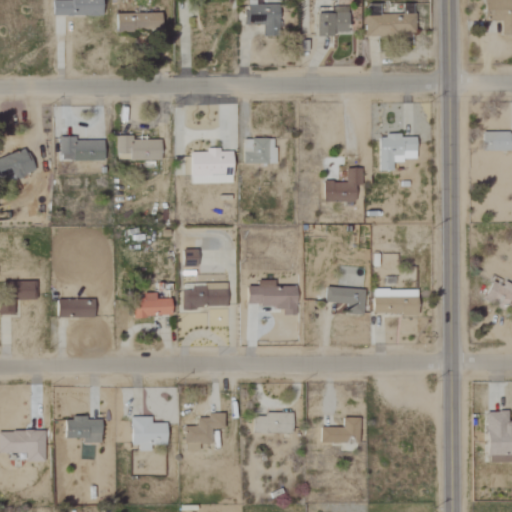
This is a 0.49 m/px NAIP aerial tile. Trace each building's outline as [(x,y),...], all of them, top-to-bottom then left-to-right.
[(68,0),(50,0),(50,16),(99,16),(99,0),(75,0),(68,0)] [(511,0),(481,0),(481,21),(500,21),(499,35),(511,35),(511,0)] [(277,5),(243,5),(244,25),(261,24),(261,37),(277,36),(277,5)] [(401,15),(363,15),(363,35),(413,35),(412,5),(401,5),(401,15)] [(313,36),(345,35),(345,8),(334,8),(335,14),(312,14),(313,36)] [(158,13),(114,15),(114,31),(158,30),(158,13)] [(511,133),(480,133),(480,151),(511,151),(511,133)] [(413,161),(413,138),(398,138),(398,135),(376,136),(376,171),(390,171),(390,161),(413,161)] [(158,141),(129,140),(129,136),(115,136),(114,160),(158,161),(158,141)] [(100,161),(101,141),(73,141),(73,138),(59,137),(58,160),(100,161)] [(273,164),(273,139),(241,139),(241,164),(273,164)] [(0,156),(0,181),(30,171),(23,150),(0,156)] [(230,183),(230,150),(203,151),(203,152),(187,153),(188,184),(230,183)] [(320,182),(320,202),(352,202),(353,185),(359,186),(359,170),(344,169),(343,183),(320,182)] [(194,267),(194,251),(182,251),(181,266),(194,267)] [(179,288),(180,309),(224,308),(223,277),(196,278),(196,288),(179,288)] [(511,290),(511,285),(499,281),(498,283),(490,280),(482,300),(511,311),(511,293),(511,294),(511,290)] [(293,287),(272,287),(272,281),(254,281),(254,287),(243,287),(243,306),(280,306),(280,316),(293,316),(293,287)] [(29,297),(30,283),(5,282),(4,297),(29,297)] [(361,313),(362,289),(323,288),(322,303),(343,304),(343,312),(361,313)] [(415,291),(370,290),(370,314),(414,315),(415,291)] [(167,299),(152,300),(152,293),(136,294),(136,302),(130,303),(130,317),(168,316),(167,299)] [(54,300),(54,318),(91,318),(91,301),(54,300)] [(485,463),(511,462),(511,422),(506,422),(505,412),(484,413),(485,463)] [(290,434),(290,413),(263,413),(263,418),(252,418),(252,433),(290,434)] [(220,415),(205,415),(205,419),(194,419),(194,427),(182,427),(182,452),(197,452),(196,445),(209,445),(208,430),(221,430),(220,415)] [(127,445),(136,446),(136,451),(147,451),(147,443),(163,443),(163,424),(148,424),(148,417),(128,417),(127,445)] [(61,438),(80,439),(80,443),(99,443),(99,420),(84,420),(84,418),(62,418),(61,438)] [(356,444),(357,419),(339,419),(339,429),(318,428),(317,443),(356,444)] [(42,432),(0,431),(0,441),(0,453),(23,454),(23,462),(41,462),(42,432)]
